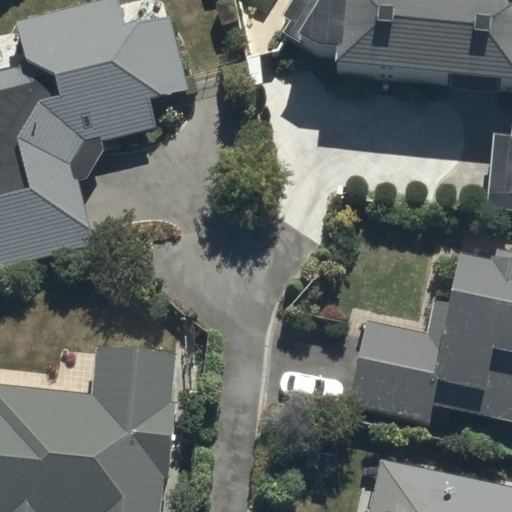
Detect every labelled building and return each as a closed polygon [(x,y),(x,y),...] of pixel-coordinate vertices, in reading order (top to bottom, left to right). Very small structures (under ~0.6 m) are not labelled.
[(292,34),(284,46),(304,59),(302,62),(320,73),(342,75),(341,90),(511,106),(511,152),(497,151),(490,220),(511,221),(511,0),(502,0),(495,14),(434,8),(434,0),(311,0),(308,7),(300,2),(284,29),(292,34)] [(0,282),(96,258),(80,192),(88,190),(105,163),(102,152),(155,138),(148,113),(191,102),(172,30),(126,41),(117,8),(18,34),(26,66),(22,78),(0,83),(0,282)] [(427,342),(367,330),(347,423),(435,441),(439,422),(511,437),(511,266),(500,264),(495,287),(464,280),(456,316),(433,311),(427,342)] [(0,511),(164,511),(166,490),(172,491),(180,415),(175,414),(180,367),(98,358),(93,406),(0,395),(0,511)] [(373,511),(511,511),(511,498),(383,471),(373,511)]
